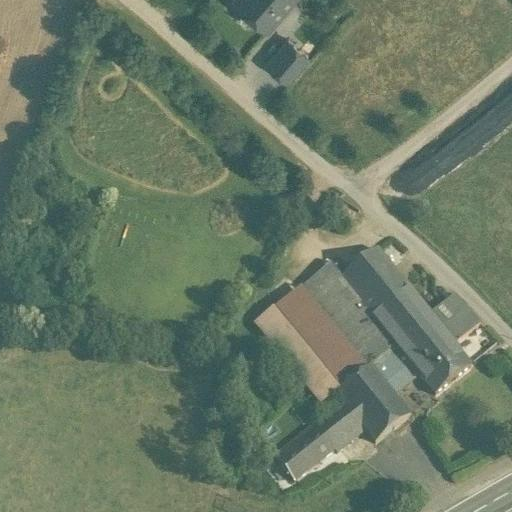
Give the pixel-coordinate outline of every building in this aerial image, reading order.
[(238,0),(269,26),(290,0),(238,0)] [(308,56),(289,39),(267,63),(287,80),(308,56)] [(342,281),(327,294),(384,364),(374,373),(386,388),(411,368),(407,363),(443,335),(431,319),(391,270),(391,269),(378,252),(342,281)] [(384,364),(327,294),(342,281),(331,267),(305,289),(370,370),(371,369),(374,373),(384,364)] [(370,370),(305,289),(274,313),(340,394),(370,370)] [(480,328),(454,300),(431,319),(443,335),(454,349),(480,328)] [(340,394),(274,313),(256,329),(321,408),(336,397),(340,394)] [(443,335),(407,363),(411,368),(386,388),(394,398),(419,378),(435,398),(471,370),(454,349),(443,335)] [(340,394),(336,397),(343,406),(366,433),(376,446),(410,418),(374,373),(371,369),(370,370),(340,394)] [(366,433),(343,406),(316,427),(335,453),(337,456),(366,433)] [(312,423),(271,455),(295,484),(335,453),(316,427),(312,423)]
